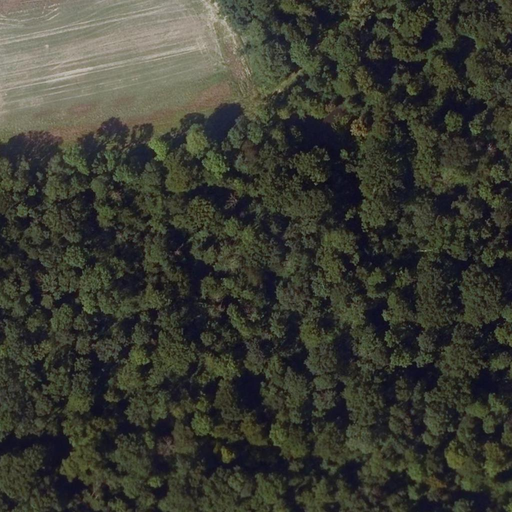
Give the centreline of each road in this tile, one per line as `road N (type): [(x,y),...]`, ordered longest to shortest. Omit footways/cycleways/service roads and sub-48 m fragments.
road 1 (track): [(0,361),(354,0)]
road 2 (track): [(323,511),(206,152)]
